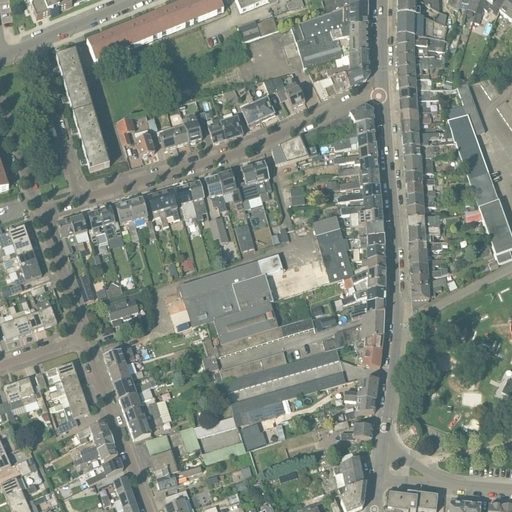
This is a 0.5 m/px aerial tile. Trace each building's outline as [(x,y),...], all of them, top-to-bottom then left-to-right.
[(28,0),(33,10),(32,10),(38,23),(50,18),(50,17),(59,13),(60,14),(73,9),(72,8),(91,0),(28,0)] [(192,27),(214,18),(223,14),(217,0),(197,0),(183,6),(192,27)] [(233,0),(241,17),(278,2),(277,0),(233,0)] [(351,8),(368,7),(367,0),(326,0),(321,2),(326,16),(326,17),(351,8)] [(438,15),(438,14),(439,14),(438,2),(435,0),(397,0),(397,3),(416,3),(425,8),(438,15)] [(453,11),(458,12),(460,3),(454,0),(448,0),(447,8),(453,11)] [(466,6),(468,7),(469,0),(461,0),(460,3),(458,12),(456,20),(458,13),(461,5),(466,7),(466,6)] [(467,11),(476,14),(480,0),(469,0),(468,7),(467,11)] [(499,14),(510,0),(480,0),(476,14),(473,24),(479,26),(483,11),(486,14),(489,10),(493,14),(492,15),(497,19),(499,14)] [(511,0),(510,0),(499,14),(510,24),(511,23),(511,24),(511,0)] [(301,1),(294,4),(297,10),(303,7),(301,1)] [(397,3),(397,18),(420,18),(422,19),(423,15),(427,16),(427,13),(424,13),(425,8),(416,3),(397,3)] [(159,40),(192,27),(183,6),(151,19),(159,40)] [(351,29),(367,29),(368,7),(351,8),(326,17),(326,16),(291,28),(296,45),(296,47),(351,29)] [(436,25),(446,29),(447,29),(444,28),(446,17),(439,15),(439,14),(438,14),(438,15),(436,24),(436,25)] [(444,44),(444,42),(446,29),(436,25),(436,24),(422,19),(420,18),(397,18),(396,39),(416,39),(428,41),(444,44)] [(127,53),(159,40),(151,19),(119,32),(127,53)] [(237,31),(243,46),(277,33),(273,21),(255,27),(255,24),(237,31)] [(353,42),(367,42),(367,29),(351,29),(296,47),(300,59),(353,42)] [(95,66),(127,53),(119,32),(87,46),(95,66)] [(396,39),(396,49),(417,49),(428,50),(428,41),(416,39),(396,39)] [(397,60),(435,59),(434,58),(435,53),(443,54),(444,44),(428,41),(428,50),(417,49),(396,49),(397,60)] [(317,69),(368,54),(367,43),(367,42),(353,42),(300,59),(304,72),(306,72),(306,73),(317,70),(317,69)] [(64,89),(84,83),(75,54),(56,60),(58,68),(57,68),(58,74),(60,73),(64,89)] [(334,79),(368,70),(368,54),(317,69),(317,70),(306,73),(313,86),(334,79)] [(423,71),(429,70),(443,69),(445,62),(435,62),(435,59),(397,60),(397,72),(415,72),(415,71),(423,71)] [(334,79),(313,86),(322,103),(364,84),(369,79),(368,70),(334,79)] [(457,90),(467,87),(468,87),(473,75),(461,70),(455,85),(457,90)] [(415,72),(397,72),(398,84),(427,82),(429,82),(429,81),(429,76),(417,76),(415,77),(415,72)] [(280,79),(271,82),(276,94),(284,90),(285,90),(284,89),(280,79)] [(479,84),(484,92),(494,86),(491,81),(479,84)] [(276,94),(271,82),(263,84),(269,97),(276,94)] [(399,94),(430,93),(430,92),(432,92),(432,87),(427,87),(427,82),(398,84),(399,94)] [(73,117),(92,111),(84,83),(64,89),(67,99),(66,99),(68,105),(69,104),(73,117)] [(443,89),(451,92),(453,85),(445,83),(443,89)] [(484,92),(488,97),(497,91),(494,86),(484,92)] [(457,90),(459,96),(470,93),(467,87),(457,90)] [(305,105),(298,89),(285,95),(292,111),(305,105)] [(497,91),(488,97),(491,102),(500,96),(497,91)] [(228,94),(233,105),(239,102),(235,92),(228,94)] [(249,96),(262,124),(270,121),(269,119),(274,117),(265,96),(257,100),(254,93),(249,96)] [(399,105),(426,103),(437,102),(437,98),(430,98),(430,93),(399,94),(399,105)] [(459,96),(461,102),(472,99),(470,93),(459,96)] [(228,107),(233,105),(228,94),(223,95),(228,107)] [(254,128),(262,124),(249,96),(245,98),(248,105),(239,109),(241,112),(248,128),(253,126),(254,128)] [(461,102),(463,108),(474,105),(472,99),(461,102)] [(400,116),(430,114),(430,108),(426,109),(426,103),(399,105),(400,116)] [(496,109),(499,114),(509,108),(507,105),(506,103),(496,109)] [(463,108),(465,114),(476,110),(474,105),(463,108)] [(465,114),(463,108),(447,112),(450,123),(467,118),(465,114)] [(499,114),(503,119),(511,113),(509,108),(499,114)] [(356,128),(373,125),(372,114),(365,110),(330,126),(332,129),(311,135),(311,134),(305,137),(305,138),(306,141),(354,127),(354,128),(355,128),(356,128)] [(465,114),(467,118),(467,120),(478,116),(476,110),(465,114)] [(81,146),(101,140),(92,111),(73,117),(76,130),(75,130),(77,136),(78,135),(81,146)] [(503,119),(506,124),(511,119),(511,112),(511,113),(503,119)] [(430,114),(400,116),(401,127),(421,126),(431,125),(431,119),(430,119),(430,114)] [(199,116),(202,126),(207,125),(204,115),(199,116)] [(467,120),(470,125),(480,122),(478,116),(467,120)] [(432,137),(401,138),(402,150),(438,148),(454,147),(455,146),(478,211),(498,203),(487,171),(480,152),(479,151),(478,147),(474,138),(485,135),(482,128),(472,131),(470,125),(467,120),(467,118),(450,123),(447,124),(451,135),(432,136),(432,137)] [(182,122),(183,127),(185,131),(189,146),(191,145),(192,146),(195,145),(196,144),(202,142),(195,119),(188,121),(188,120),(182,122)] [(220,126),(225,144),(242,138),(239,129),(237,120),(220,125),(220,126)] [(147,123),(151,135),(157,133),(153,121),(147,123)] [(116,126),(123,149),(131,147),(128,136),(135,134),(132,122),(116,126)] [(213,147),(225,144),(220,126),(220,125),(219,122),(211,124),(206,125),(213,147)] [(470,125),(472,131),(482,128),(480,122),(470,125)] [(334,145),(374,137),(373,125),(356,128),(355,128),(356,134),(341,137),(341,138),(334,139),(335,144),(333,144),(334,145)] [(432,137),(432,136),(432,130),(421,130),(421,126),(401,127),(401,138),(432,137)] [(176,150),(189,146),(185,131),(183,127),(171,131),(176,150)] [(164,153),(176,150),(171,131),(157,135),(159,145),(161,145),(164,153)] [(357,152),(376,150),(374,137),(334,145),(335,150),(342,149),(357,145),(358,152),(357,152)] [(154,156),(149,138),(136,142),(141,160),(142,159),(143,161),(148,159),(147,158),(154,156)] [(300,140),(304,149),(309,147),(306,141),(305,138),(300,140)] [(305,151),(304,149),(300,140),(299,139),(278,149),(279,150),(271,154),(275,169),(308,159),(317,157),(315,148),(305,151)] [(101,140),(81,146),(86,161),(84,161),(86,166),(87,166),(90,174),(109,169),(101,140)] [(403,161),(432,159),(432,157),(436,157),(436,155),(438,155),(438,153),(438,148),(402,150),(403,161)] [(360,164),(377,162),(376,150),(357,152),(358,157),(333,160),(334,166),(338,166),(338,167),(346,166),(345,165),(354,164),(354,165),(360,164)] [(404,177),(434,176),(432,159),(403,161),(404,177)] [(355,177),(378,174),(377,162),(360,164),(354,165),(354,170),(346,171),(346,166),(338,167),(338,172),(339,178),(355,177)] [(0,165),(0,193),(8,191),(0,165)] [(257,187),(260,197),(272,194),(264,166),(258,167),(256,166),(254,167),(253,169),(252,169),(257,187)] [(247,170),(246,171),(241,172),(245,185),(236,187),(238,192),(243,211),(244,212),(251,210),(248,202),(259,199),(260,197),(257,187),(252,169),(250,170),(249,169),(247,170)] [(361,192),(379,190),(378,174),(355,177),(358,176),(359,184),(339,186),(340,193),(360,191),(361,191),(361,192)] [(243,211),(238,192),(236,193),(234,185),(233,185),(230,176),(224,177),(224,176),(219,178),(219,179),(218,179),(223,198),(233,195),(234,198),(231,199),(234,208),(236,207),(237,213),(243,211)] [(405,188),(437,186),(437,181),(435,181),(434,181),(422,182),(422,177),(434,176),(404,177),(405,188)] [(220,214),(227,212),(223,198),(218,179),(205,183),(211,202),(218,200),(217,202),(220,214)] [(326,194),(339,192),(339,185),(336,185),(336,183),(325,184),(326,194)] [(202,216),(207,215),(204,204),(199,185),(194,187),(193,185),(189,186),(189,188),(188,188),(198,222),(203,221),(202,216)] [(405,199),(435,197),(435,192),(423,193),(422,190),(425,189),(425,188),(437,187),(437,186),(405,188),(405,199)] [(198,223),(198,222),(188,188),(187,189),(186,187),(182,188),(182,190),(177,192),(182,208),(187,207),(192,224),(198,223)] [(291,199),(304,198),(302,189),(290,191),(291,199)] [(350,205),(364,203),(380,201),(379,190),(361,192),(362,195),(346,197),(346,199),(337,200),(337,205),(350,204),(350,205)] [(172,218),(174,223),(180,221),(171,193),(166,195),(164,193),(161,194),(160,196),(159,196),(166,220),(172,218)] [(169,228),(166,220),(159,196),(158,197),(157,196),(153,197),(153,198),(148,200),(154,221),(160,219),(163,230),(169,228)] [(406,210),(436,208),(436,207),(439,207),(439,203),(436,203),(435,197),(405,199),(406,210)] [(291,200),(292,208),(305,206),(304,198),(291,200)] [(350,219),(382,215),(380,201),(364,203),(350,205),(350,210),(326,213),(327,220),(333,220),(336,219),(350,218),(350,219)] [(151,223),(148,224),(142,202),(129,205),(136,230),(146,227),(150,243),(156,242),(151,223)] [(499,206),(498,203),(478,211),(478,213),(482,222),(483,226),(485,231),(487,236),(488,240),(490,244),(491,247),(492,250),(493,253),(495,257),(495,259),(509,254),(511,252),(511,241),(510,236),(508,230),(506,224),(503,217),(502,213),(500,208),(499,206)] [(139,243),(135,230),(136,230),(129,205),(127,206),(125,204),(122,205),(121,207),(115,209),(121,228),(129,225),(129,227),(127,227),(132,244),(139,243)] [(406,210),(407,221),(437,219),(437,214),(431,214),(431,209),(436,209),(436,208),(406,210)] [(114,233),(116,240),(122,238),(118,224),(114,225),(110,211),(105,212),(103,211),(101,211),(100,214),(99,214),(106,235),(114,233)] [(107,244),(105,236),(106,235),(99,214),(98,214),(96,213),(93,213),(93,216),(88,217),(92,232),(88,233),(93,248),(107,244)] [(466,226),(482,222),(478,213),(464,215),(466,226)] [(367,230),(383,228),(382,215),(350,219),(351,230),(355,229),(355,231),(367,230)] [(87,236),(87,235),(82,218),(70,222),(77,246),(79,253),(85,252),(83,244),(89,242),(87,236)] [(312,226),(322,260),(329,287),(343,283),(343,284),(351,281),(353,280),(346,253),(343,243),(336,219),(333,220),(312,226)] [(407,232),(439,231),(439,230),(439,219),(437,219),(407,221),(407,232)] [(213,223),(218,241),(219,246),(228,244),(222,220),(213,223)] [(72,255),(70,248),(77,246),(70,222),(68,223),(68,222),(63,223),(63,224),(57,226),(62,242),(67,257),(72,255)] [(213,242),(218,241),(213,223),(208,224),(213,242)] [(241,254),(254,250),(248,227),(235,230),(241,254)] [(368,240),(383,239),(383,228),(367,230),(355,231),(356,242),(365,241),(368,240)] [(13,247),(28,241),(24,229),(2,236),(0,231),(0,230),(0,249),(1,251),(13,247)] [(285,231),(280,232),(279,232),(280,236),(271,238),(274,247),(289,243),(285,231)] [(408,248),(442,246),(442,245),(434,246),(433,238),(440,237),(439,231),(407,232),(408,248)] [(362,252),(384,251),(383,239),(368,240),(365,241),(356,242),(343,243),(346,253),(349,253),(358,252),(358,253),(362,252)] [(3,264),(11,261),(33,253),(28,241),(13,247),(15,254),(1,259),(3,264)] [(470,257),(490,251),(488,243),(467,250),(470,257)] [(409,258),(427,257),(429,257),(428,253),(442,252),(442,246),(408,248),(409,258)] [(367,263),(367,264),(385,263),(384,251),(362,252),(358,253),(359,258),(359,264),(367,263)] [(491,252),(480,255),(482,260),(493,256),(491,252)] [(7,277),(15,274),(37,266),(33,253),(11,261),(13,268),(6,271),(7,277)] [(509,254),(495,259),(498,267),(501,266),(502,265),(504,265),(505,264),(507,264),(509,263),(511,262),(511,261),(511,260),(511,258),(510,256),(510,255),(509,254)] [(427,268),(439,267),(445,265),(444,261),(430,262),(429,263),(427,263),(427,257),(409,258),(410,268),(427,267),(427,268)] [(273,305),(265,279),(283,273),(278,258),(178,290),(183,303),(167,308),(176,336),(206,326),(208,333),(216,331),(221,348),(222,347),(227,346),(232,344),(238,342),(243,341),(248,339),(253,338),(259,336),(264,334),(269,333),(274,331),(278,330),(270,306),(273,305)] [(181,264),(184,273),(194,270),(191,261),(181,264)] [(498,269),(496,263),(495,262),(488,266),(491,273),(498,269)] [(369,274),(385,273),(385,263),(367,264),(367,268),(364,268),(356,272),(358,278),(363,276),(369,274)] [(12,296),(22,292),(20,286),(42,279),(37,266),(15,274),(18,281),(14,282),(16,287),(10,289),(12,296)] [(179,280),(175,266),(167,268),(172,282),(179,280)] [(427,274),(427,268),(427,267),(410,268),(410,280),(433,279),(433,280),(441,278),(441,272),(427,274)] [(363,295),(368,294),(385,293),(385,286),(385,273),(369,274),(363,276),(358,278),(354,280),(353,280),(351,281),(343,284),(345,292),(354,288),(353,288),(358,286),(362,294),(363,295)] [(433,279),(410,280),(411,291),(429,290),(447,285),(445,280),(433,283),(433,280),(433,279)] [(84,306),(94,303),(87,285),(78,288),(84,306)] [(412,313),(429,305),(428,302),(429,302),(429,300),(435,298),(435,294),(441,292),(440,288),(447,286),(447,285),(429,290),(411,291),(412,313)] [(45,294),(43,288),(30,293),(32,299),(45,294)] [(108,301),(122,297),(120,288),(118,289),(108,292),(106,292),(108,301)] [(96,294),(98,301),(106,299),(104,291),(96,294)] [(366,306),(384,305),(385,293),(368,294),(363,295),(342,302),(343,307),(366,300),(366,306)] [(142,306),(139,296),(109,306),(110,308),(107,309),(111,323),(123,320),(124,322),(131,320),(130,318),(138,315),(135,308),(142,306)] [(31,335),(44,331),(38,315),(31,317),(26,303),(21,305),(23,313),(31,335)] [(38,315),(44,331),(57,326),(48,303),(36,307),(38,315)] [(361,321),(384,315),(384,305),(366,306),(366,312),(350,316),(351,322),(361,319),(361,321)] [(18,340),(31,335),(23,313),(16,316),(14,308),(8,310),(11,317),(14,328),(18,340)] [(319,308),(311,311),(314,319),(322,316),(319,308)] [(354,347),(383,338),(384,320),(384,315),(361,321),(361,327),(333,335),(335,341),(322,344),(325,354),(331,352),(336,351),(354,346),(354,347)] [(6,344),(18,340),(14,328),(11,317),(3,320),(3,318),(0,319),(0,328),(6,344)] [(329,318),(320,321),(323,329),(332,327),(329,318)] [(149,319),(140,321),(142,328),(150,326),(149,319)] [(306,321),(309,332),(314,330),(311,320),(306,321)] [(323,332),(323,329),(320,321),(320,320),(314,322),(317,334),(323,332)] [(304,333),(309,332),(306,321),(301,323),(304,333)] [(299,335),(304,333),(301,323),(295,324),(299,335)] [(293,337),(299,335),(295,324),(290,326),(293,337)] [(288,338),(293,337),(290,326),(285,328),(288,338)] [(283,340),(288,338),(285,328),(280,329),(283,340)] [(278,341),(283,340),(280,329),(278,330),(274,331),(278,341)] [(272,343),(278,341),(274,331),(269,333),(272,343)] [(267,345),(272,343),(269,333),(264,334),(267,345)] [(262,346),(267,345),(264,334),(259,336),(262,346)] [(257,348),(262,346),(259,336),(253,338),(257,348)] [(251,350),(257,348),(253,338),(248,339),(251,350)] [(364,351),(381,354),(383,338),(354,347),(356,353),(356,354),(364,351)] [(208,359),(209,359),(215,358),(216,361),(217,360),(220,359),(217,349),(213,350),(210,339),(204,341),(205,343),(203,344),(208,359)] [(246,351),(251,350),(248,339),(243,341),(246,351)] [(241,353),(246,351),(243,341),(238,342),(241,353)] [(236,354),(241,353),(238,342),(232,344),(236,354)] [(230,356),(236,354),(232,344),(227,346),(230,356)] [(225,358),(230,356),(227,346),(222,347),(225,358)] [(220,359),(225,358),(222,347),(221,348),(217,349),(220,359)] [(331,352),(334,364),(340,363),(336,351),(331,352)] [(356,354),(358,358),(357,368),(380,370),(381,354),(364,351),(356,354)] [(125,352),(103,359),(108,373),(126,368),(126,367),(125,365),(129,364),(125,352)] [(329,366),(334,364),(331,352),(325,354),(329,366)] [(286,366),(287,366),(283,354),(278,356),(281,368),(286,366)] [(323,368),(329,366),(325,354),(319,355),(323,368)] [(317,369),(323,368),(319,355),(314,357),(317,369)] [(280,368),(281,368),(278,356),(272,358),(275,369),(280,368)] [(312,371),(317,369),(314,357),(308,359),(312,371)] [(207,374),(219,371),(215,358),(204,361),(207,374)] [(275,369),(272,358),(266,359),(270,371),(275,369)] [(269,371),(270,371),(266,359),(261,361),(264,373),(269,371)] [(306,373),(312,371),(308,359),(303,361),(306,373)] [(263,373),(264,373),(261,361),(255,363),(258,374),(263,373)] [(301,374),(306,373),(303,361),(297,363),(301,374)] [(258,374),(255,363),(249,364),(253,376),(258,374)] [(295,376),(301,374),(297,363),(292,364),(295,376)] [(252,376),(253,376),(249,364),(244,366),(247,378),(252,376)] [(292,364),(287,366),(286,366),(289,377),(295,376),(292,364)] [(108,373),(114,388),(131,383),(148,377),(146,372),(142,374),(141,373),(136,375),(133,365),(126,367),(126,368),(108,373)] [(60,384),(76,378),(72,366),(47,375),(48,380),(58,377),(60,384)] [(247,378),(244,366),(238,368),(241,379),(247,378)] [(280,368),(284,379),(289,377),(286,366),(281,368),(280,368)] [(241,379),(238,368),(232,369),(235,380),(236,380),(236,381),(241,379)] [(275,369),(278,380),(284,379),(280,368),(275,369)] [(235,380),(232,369),(227,371),(230,382),(235,380)] [(269,371),(272,382),(278,380),(275,369),(270,371),(269,371)] [(229,382),(230,382),(227,371),(221,373),(224,384),(224,383),(229,382)] [(263,373),(267,384),(272,382),(269,371),(264,373),(263,373)] [(222,384),(224,384),(221,373),(219,373),(219,374),(215,375),(218,385),(222,383),(222,384)] [(258,374),(261,385),(267,384),(263,373),(258,374)] [(252,376),(255,387),(261,385),(258,374),(253,376),(252,376)] [(337,375),(341,387),(346,385),(343,374),(337,375)] [(335,388),(341,387),(337,375),(332,377),(335,388)] [(247,378),(250,389),(255,387),(252,376),(247,378)] [(35,379),(39,391),(47,389),(42,377),(35,379)] [(329,390),(335,388),(332,377),(326,379),(329,390)] [(70,395),(81,391),(76,378),(60,384),(61,384),(54,386),(57,393),(49,396),(51,401),(58,399),(70,395)] [(241,379),(244,390),(250,389),(247,378),(241,379)] [(239,393),(244,391),(244,390),(241,379),(236,381),(236,380),(235,380),(239,393)] [(324,392),(329,390),(326,379),(320,380),(324,392)] [(233,394),(239,393),(235,380),(230,382),(229,382),(233,394)] [(318,393),(324,392),(320,380),(315,382),(318,393)] [(37,403),(32,390),(29,381),(16,386),(24,408),(37,403)] [(511,382),(508,381),(501,395),(511,399),(511,382)] [(227,396),(233,394),(229,382),(224,383),(227,396)] [(312,395),(318,393),(315,382),(309,383),(312,395)] [(358,402),(376,404),(378,383),(370,382),(359,385),(358,395),(344,394),(343,404),(356,405),(356,406),(357,406),(357,405),(358,402)] [(131,383),(114,388),(119,403),(139,396),(152,390),(157,387),(156,384),(151,386),(150,383),(134,390),(131,383)] [(307,396),(312,395),(309,383),(303,385),(307,396)] [(301,398),(307,396),(303,385),(298,387),(301,398)] [(3,390),(11,412),(24,408),(16,386),(3,390)] [(296,400),(301,398),(298,387),(292,388),(296,400)] [(290,401),(296,400),(292,388),(287,390),(290,401)] [(284,403),(290,401),(287,390),(281,391),(284,403)] [(462,390),(462,405),(482,406),(483,391),(462,390)] [(61,412),(85,403),(81,391),(70,395),(58,399),(60,406),(49,410),(51,415),(61,412)] [(275,393),(279,405),(284,403),(281,391),(275,393)] [(273,406),(279,405),(275,393),(270,395),(273,406)] [(267,408),(273,406),(270,395),(264,396),(267,408)] [(141,410),(156,406),(154,400),(142,404),(139,396),(119,403),(124,416),(141,410)] [(262,409),(267,408),(264,396),(258,398),(262,409)] [(253,399),(256,411),(262,409),(258,398),(253,399)] [(250,413),(256,411),(253,399),(247,401),(250,413)] [(37,404),(37,406),(41,416),(47,414),(43,401),(37,404)] [(245,414),(250,413),(247,401),(241,403),(245,414)] [(347,423),(347,422),(374,415),(376,404),(358,402),(357,405),(357,406),(356,406),(355,413),(345,416),(347,423)] [(78,428),(75,421),(89,416),(85,403),(61,412),(63,411),(68,425),(56,431),(59,436),(78,428)] [(239,416),(245,414),(241,403),(236,404),(239,416)] [(233,418),(239,416),(236,404),(230,406),(233,418)] [(239,416),(233,418),(233,419),(236,429),(242,427),(249,426),(277,418),(285,415),(281,404),(239,416)] [(146,426),(160,421),(161,421),(160,418),(156,406),(141,410),(124,416),(128,429),(145,423),(146,426)] [(206,421),(214,419),(211,411),(203,413),(206,421)] [(11,412),(5,415),(9,425),(10,429),(16,426),(11,412)] [(0,419),(3,427),(9,425),(5,415),(0,416),(0,419)] [(134,443),(143,440),(152,437),(150,432),(163,428),(161,421),(160,421),(146,426),(145,423),(128,429),(134,443)] [(347,422),(347,423),(333,426),(335,433),(349,429),(347,422)] [(93,442),(109,435),(109,436),(105,424),(89,430),(77,436),(78,441),(81,447),(88,444),(85,438),(91,436),(93,442)] [(257,426),(240,432),(247,453),(266,447),(262,435),(260,436),(257,426)] [(341,436),(341,443),(354,442),(354,441),(371,443),(372,430),(354,428),(353,436),(341,436)] [(180,433),(181,438),(194,434),(193,430),(193,429),(180,433)] [(197,440),(202,439),(199,429),(193,430),(194,434),(196,439),(197,440)] [(181,438),(183,444),(196,439),(194,434),(181,438)] [(85,457),(113,448),(114,448),(109,435),(93,442),(88,444),(91,450),(80,454),(82,459),(85,457)] [(156,440),(158,445),(168,442),(167,437),(156,440)] [(183,444),(185,449),(198,444),(197,440),(196,439),(183,444)] [(146,443),(147,449),(158,445),(156,440),(155,440),(146,443)] [(158,445),(160,451),(170,447),(168,442),(158,445)] [(237,446),(240,456),(246,454),(243,444),(237,446)] [(147,449),(149,454),(160,451),(158,445),(147,449)] [(234,458),(240,456),(237,446),(231,448),(234,458)] [(170,447),(160,451),(161,456),(171,453),(171,452),(170,447)] [(99,460),(101,465),(117,459),(113,448),(85,457),(82,459),(84,465),(84,466),(99,460)] [(229,460),(234,458),(231,448),(225,449),(229,460)] [(223,461),(229,460),(225,449),(220,451),(223,461)] [(200,450),(188,454),(190,460),(202,456),(200,450)] [(54,460),(50,451),(45,453),(50,462),(54,460)] [(149,454),(151,459),(161,456),(160,451),(149,454)] [(217,463),(223,461),(220,451),(214,453),(217,463)] [(157,482),(179,475),(181,474),(178,467),(176,468),(171,453),(161,456),(151,459),(150,460),(157,482)] [(211,465),(217,463),(214,453),(208,455),(211,465)] [(205,467),(211,465),(208,455),(202,457),(205,467)] [(0,473),(11,469),(6,457),(0,458),(0,473)] [(344,488),(338,490),(340,498),(346,495),(366,488),(360,461),(333,470),(335,478),(341,476),(342,481),(344,488)] [(28,468),(29,468),(28,467),(26,462),(16,466),(19,472),(28,468)] [(88,489),(103,481),(123,473),(119,462),(102,469),(104,474),(85,482),(88,489)] [(31,474),(28,468),(19,472),(21,478),(31,474)] [(44,470),(47,476),(53,474),(50,468),(44,470)] [(160,493),(177,487),(175,483),(202,474),(200,469),(193,471),(182,474),(181,474),(179,475),(157,482),(156,482),(160,493)] [(118,499),(131,494),(126,480),(113,485),(118,499)] [(6,500),(21,493),(16,481),(1,487),(6,500)] [(35,487),(27,491),(29,496),(37,493),(35,487)] [(340,505),(342,511),(361,511),(362,511),(363,509),(366,488),(346,495),(346,496),(345,496),(346,499),(342,501),(343,504),(340,505)] [(11,511),(26,505),(21,493),(6,500),(11,511)] [(166,511),(190,511),(193,511),(192,511),(186,493),(164,500),(167,508),(165,508),(166,511)] [(122,511),(136,507),(131,494),(118,499),(119,502),(113,504),(116,511),(122,511)] [(230,506),(240,503),(237,495),(227,499),(230,506)] [(435,511),(438,499),(407,495),(406,500),(389,498),(387,511),(435,511)] [(324,499),(323,496),(304,503),(304,504),(305,506),(306,510),(314,507),(316,506),(317,506),(322,504),(326,503),(324,499)] [(37,511),(35,508),(34,508),(32,503),(26,505),(11,511),(10,511),(37,511)]
